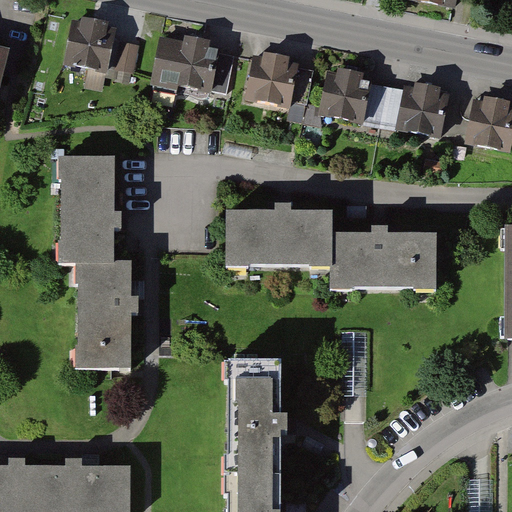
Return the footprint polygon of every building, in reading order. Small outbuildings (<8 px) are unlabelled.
[(457,0),(406,0),(456,9),(457,0)] [(118,27),(74,17),(64,65),(108,74),(118,27)] [(221,56),(159,42),(149,87),(212,101),(213,95),(221,56)] [(132,45),(121,43),(114,78),(134,81),(141,47),(132,45)] [(0,96),(10,52),(0,49),(0,96)] [(251,63),(221,56),(213,95),(244,101),(251,63)] [(298,73),(299,68),(252,59),(251,63),(244,101),(243,105),(290,114),(292,103),(298,73)] [(314,76),(298,73),(292,103),(308,106),(314,76)] [(369,80),(323,73),(316,119),(361,126),(361,122),(368,84),(369,80)] [(395,128),(401,90),(368,84),(361,122),(395,128)] [(447,92),(402,85),(401,90),(395,128),(394,133),(439,140),(447,92)] [(511,154),(511,105),(475,98),(465,146),(511,155),(511,154)] [(112,162),(58,161),(57,268),(78,268),(77,368),(129,369),(129,311),(130,266),(111,266),(112,223),(112,162)] [(282,216),(226,216),(226,269),(333,269),(333,292),(437,292),(437,239),(381,239),(332,239),(332,216),(282,216)] [(282,367),(229,367),(228,511),(281,511),(282,427),(282,367)] [(0,511),(132,511),(133,469),(73,470),(16,469),(0,469),(0,511)]
